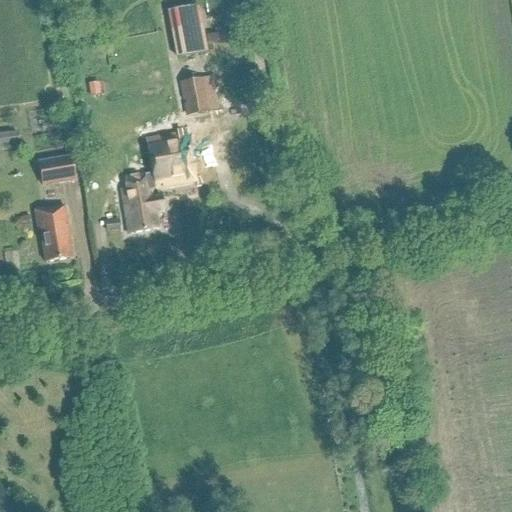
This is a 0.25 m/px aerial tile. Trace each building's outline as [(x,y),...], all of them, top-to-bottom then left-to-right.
[(197,7),(169,13),(178,60),(206,55),(197,7)] [(187,117),(218,112),(210,78),(181,83),(187,117)] [(16,133),(0,135),(0,152),(19,150),(16,133)] [(120,192),(123,210),(127,236),(155,231),(152,214),(163,212),(160,199),(152,200),(150,192),(193,185),(185,136),(145,143),(151,177),(124,181),(125,192),(120,192)] [(69,159),(37,165),(41,188),(73,183),(69,159)] [(67,239),(62,208),(32,214),(35,232),(37,232),(44,265),(70,261),(66,240),(67,239)] [(117,221),(103,223),(105,234),(118,232),(117,221)]
